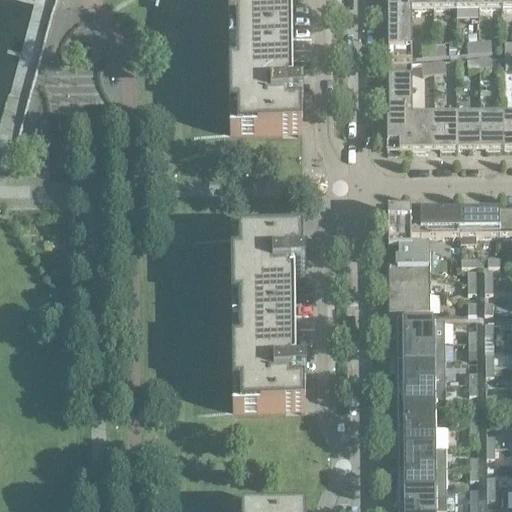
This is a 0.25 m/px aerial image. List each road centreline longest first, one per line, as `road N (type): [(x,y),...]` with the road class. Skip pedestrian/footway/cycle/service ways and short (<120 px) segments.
road 1 (residential): [(354,189),(323,239),(324,418),(353,467)]
road 2 (residential): [(353,467),(364,438),(354,189)]
road 3 (residential): [(320,0),(322,136),(354,189)]
road 4 (residential): [(354,189),(363,162),(358,0)]
road 5 (residential): [(511,188),(354,189)]
